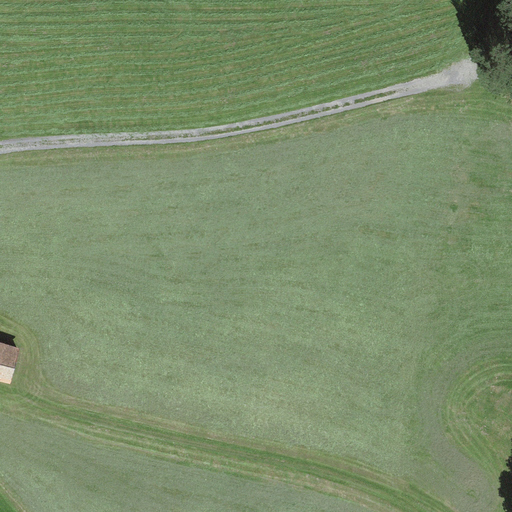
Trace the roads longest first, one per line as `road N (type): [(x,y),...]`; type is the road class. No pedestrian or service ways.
road 1 (track): [(0,150),(221,135),(467,79)]
road 2 (track): [(419,511),(285,463),(0,394)]
